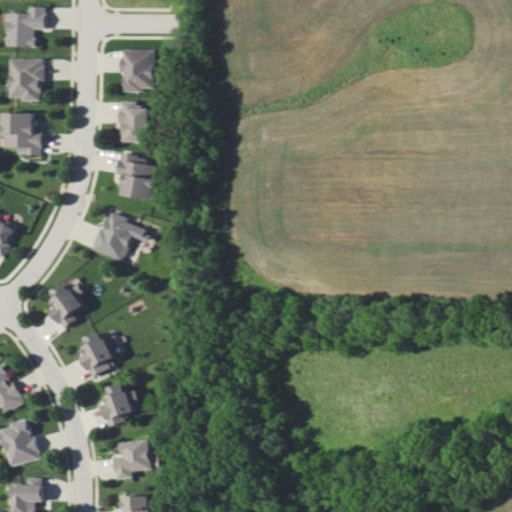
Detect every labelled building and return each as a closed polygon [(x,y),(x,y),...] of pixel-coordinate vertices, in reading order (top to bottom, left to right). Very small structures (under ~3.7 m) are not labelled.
[(40,46),(40,27),(49,27),(50,6),(34,5),(34,12),(13,12),(13,45),(40,46)] [(124,49),(124,91),(144,91),(144,87),(155,87),(155,49),(124,49)] [(16,58),(17,98),(48,98),(47,58),(16,58)] [(124,142),(153,141),(152,106),(140,107),(139,100),(124,100),(124,142)] [(48,131),(41,131),(41,111),(11,111),(10,145),(24,146),(24,153),(48,154),(48,131)] [(125,194),(155,198),(160,164),(139,161),(141,154),(124,152),(121,172),(128,173),(125,194)] [(0,252),(7,257),(16,242),(12,241),(22,224),(0,211),(0,252)] [(97,247),(127,260),(137,234),(145,237),(150,226),(115,212),(108,229),(105,228),(97,247)] [(55,311),(71,328),(84,317),(81,313),(92,303),(85,295),(91,290),(84,282),(78,288),(72,281),(55,297),(61,305),(55,311)] [(111,329),(88,337),(93,352),(87,354),(94,375),(123,366),(111,329)] [(0,366),(0,407),(2,407),(5,412),(26,401),(6,363),(0,366)] [(109,388),(113,402),(106,403),(112,426),(130,421),(128,414),(141,411),(138,399),(145,397),(143,388),(132,391),(130,382),(109,388)] [(11,465),(41,458),(32,417),(11,421),(13,426),(0,429),(0,440),(6,440),(11,465)] [(124,440),(125,455),(117,456),(119,478),(136,477),(136,469),(159,467),(157,438),(124,440)] [(37,511),(38,501),(46,500),(45,476),(29,477),(29,482),(15,483),(15,507),(6,507),(5,511),(37,511)] [(153,511),(153,494),(125,494),(125,510),(119,510),(119,511),(153,511)]
